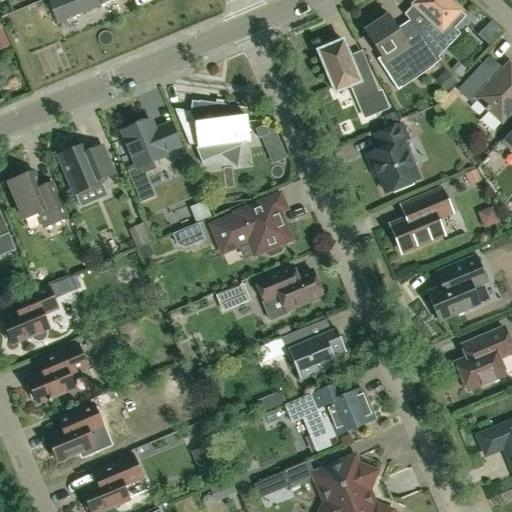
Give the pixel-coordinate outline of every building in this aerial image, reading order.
[(96,0),(50,0),(49,1),(57,23),(99,6),(96,0)] [(419,33),(420,35),(438,57),(460,34),(449,24),(461,12),(447,0),(411,0),(409,2),(427,19),(427,24),(419,33)] [(420,35),(406,43),(388,17),(390,16),(390,15),(383,19),(380,19),(377,20),(375,21),(373,23),(371,25),(370,28),(362,32),(363,33),(365,32),(381,57),(377,60),(388,77),(406,66),(410,73),(420,66),(424,73),(441,60),(438,57),(420,35)] [(379,96),(378,93),(368,69),(356,73),(343,41),(337,43),(334,40),(323,45),(323,49),(318,51),(335,93),(350,87),(357,101),(365,98),(372,116),(388,109),(382,95),(379,96)] [(458,91),(472,104),(476,100),(486,109),(485,110),(487,113),(488,111),(494,117),(497,114),(504,120),(511,112),(511,65),(509,63),(497,76),(483,64),(458,91)] [(216,105),(216,104),(199,101),(199,102),(191,101),(190,112),(174,109),(189,146),(197,145),(198,147),(195,147),(202,162),(220,155),(223,153),(219,144),(223,143),(241,146),(241,143),(249,142),(246,116),(240,117),(241,108),(247,109),(247,108),(222,105),(216,105)] [(122,132),(137,169),(165,157),(164,153),(180,147),(170,124),(161,128),(159,129),(159,131),(155,132),(150,121),(147,122),(143,121),(136,124),(135,127),(122,132)] [(376,135),(381,150),(367,156),(370,164),(373,162),(378,175),(375,176),(375,177),(378,176),(386,193),(418,180),(413,168),(415,164),(412,156),(407,155),(402,142),(408,140),(401,124),(376,135)] [(511,131),(502,142),(511,151),(511,131)] [(102,146),(89,152),(86,145),(58,156),(74,195),(102,183),(101,180),(114,174),(102,146)] [(51,183),(40,188),(34,172),(32,173),(27,169),(19,178),(9,183),(24,220),(38,214),(44,228),(67,219),(51,183)] [(441,189),(419,199),(401,206),(406,219),(390,226),(402,253),(442,235),(436,219),(451,212),(441,189)] [(291,240),(280,213),(286,210),(280,194),(234,214),(235,216),(211,226),(223,254),(241,246),(245,258),(254,254),(255,256),(266,251),(267,254),(271,255),(280,251),(282,247),(280,245),(291,240)] [(201,224),(216,217),(210,203),(195,209),(201,224)] [(0,256),(16,250),(0,212),(0,256)] [(204,240),(198,224),(172,234),(177,245),(185,248),(204,240)] [(134,231),(138,245),(152,242),(148,227),(134,231)] [(476,257),(452,266),(436,273),(442,287),(427,294),(439,322),(479,305),(472,288),(486,282),(476,257)] [(291,267),(276,273),(256,282),(265,303),(262,304),(270,322),(288,314),(287,311),(322,296),(312,271),(296,278),(291,267)] [(75,278),(58,285),(62,295),(79,288),(75,278)] [(48,332),(47,330),(49,329),(43,315),(58,309),(48,286),(12,301),(17,313),(2,320),(12,345),(30,337),(31,339),(32,340),(33,341),(34,342),(36,343),(37,343),(39,343),(41,343),(42,342),(44,342),(45,341),(46,339),(47,338),(47,336),(48,335),(48,333),(48,332)] [(217,297),(223,312),(249,301),(243,286),(217,297)] [(312,339),(307,327),(279,338),(292,369),(295,368),(300,380),(309,376),(315,379),(315,380),(316,380),(319,373),(336,365),(336,366),(337,366),(333,355),(344,350),(345,353),(346,353),(336,329),(322,335),(321,339),(317,337),(312,339)] [(511,348),(503,328),(477,339),(462,346),(467,359),(456,363),(468,391),(505,375),(498,359),(511,352),(511,348)] [(37,362),(42,373),(27,379),(37,404),(74,389),(68,375),(87,367),(78,345),(37,362)] [(168,385),(175,397),(190,387),(183,376),(168,385)] [(328,439),(336,435),(337,436),(374,420),(361,389),(347,395),(342,382),(284,406),(292,424),(303,419),(311,437),(325,432),(328,439)] [(57,463),(73,456),(80,453),(82,457),(99,450),(98,448),(100,443),(97,435),(92,433),(91,431),(102,427),(93,404),(57,420),(62,431),(47,438),(57,463)] [(511,422),(477,438),(499,429),(511,459),(511,422)] [(192,453),(198,467),(214,461),(209,447),(192,453)] [(92,473),(97,484),(82,491),(90,511),(100,511),(129,500),(123,486),(142,478),(133,456),(92,473)] [(353,459),(314,475),(324,497),(328,495),(334,511),(385,511),(377,509),(375,510),(372,504),(369,503),(366,495),(367,492),(365,486),(367,485),(372,474),(361,469),(358,470),(353,459)] [(244,468),(232,473),(238,487),(250,483),(244,468)] [(397,475),(398,490),(424,488),(422,473),(397,475)] [(230,478),(222,481),(228,498),(236,494),(230,478)]
